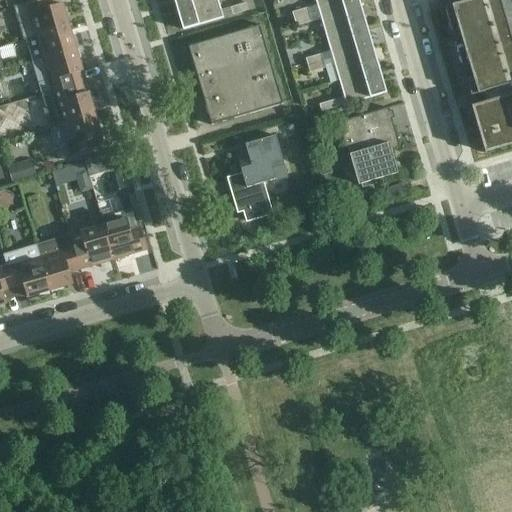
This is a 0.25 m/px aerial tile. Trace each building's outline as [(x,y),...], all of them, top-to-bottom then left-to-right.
[(24,41),(26,40),(69,27),(63,4),(51,8),(48,0),(37,0),(13,7),(24,41)] [(223,18),(217,0),(198,0),(176,7),(183,30),(223,18)] [(314,0),(319,13),(359,1),(359,0),(314,0)] [(511,39),(500,0),(472,0),(445,8),(471,97),(511,84),(511,39)] [(319,13),(325,36),(366,24),(359,1),(319,13)] [(248,11),(246,4),(230,8),(233,15),(248,11)] [(292,13),(294,20),(309,16),(307,9),(292,13)] [(309,16),(294,20),(296,27),(311,23),(309,16)] [(325,36),(330,52),(332,59),(373,47),(366,24),(325,36)] [(188,47),(211,125),(211,126),(227,121),(225,116),(231,114),(233,120),(284,105),(260,25),(188,47)] [(41,59),(76,49),(69,27),(26,40),(32,62),(41,59)] [(332,59),(339,82),(380,70),(373,47),(332,59)] [(32,62),(42,95),(86,82),(76,49),(41,59),(32,62)] [(305,59),(307,66),(323,62),(321,55),(305,59)] [(323,62),(307,66),(310,73),(325,69),(323,62)] [(339,82),(346,105),(387,94),(380,70),(339,82)] [(52,128),(61,126),(95,116),(86,82),(42,95),(46,108),(43,108),(46,119),(49,118),(52,128)] [(511,95),(471,107),(485,153),(511,145),(511,95)] [(321,112),(336,108),(334,101),(319,105),(321,112)] [(391,150),(400,148),(388,109),(339,123),(346,148),(350,147),(352,154),(350,155),(359,185),(361,185),(362,188),(375,184),(374,181),(397,174),(391,150)] [(102,138),(95,116),(61,126),(71,159),(94,153),(91,142),(102,138)] [(237,214),(243,212),(245,212),(248,223),(273,215),(264,183),(288,176),(276,136),(245,145),(247,152),(236,155),(242,174),(227,178),(237,214)] [(13,183),(37,176),(32,160),(8,167),(13,183)] [(316,178),(332,174),(329,163),(313,168),(316,178)] [(75,174),(77,181),(80,192),(93,189),(90,178),(88,170),(75,174)] [(0,205),(9,209),(14,198),(0,191),(0,205)] [(113,260),(147,250),(135,208),(101,218),(103,226),(113,260)] [(70,236),(73,247),(80,270),(113,260),(103,226),(70,236)] [(0,250),(0,259),(1,261),(36,252),(33,241),(0,250)] [(73,247),(40,257),(50,291),(73,285),(69,273),(80,270),(73,247)] [(40,257),(7,267),(13,290),(24,287),(27,298),(50,291),(40,257)] [(0,268),(0,306),(6,304),(3,293),(13,290),(7,267),(0,268)]
